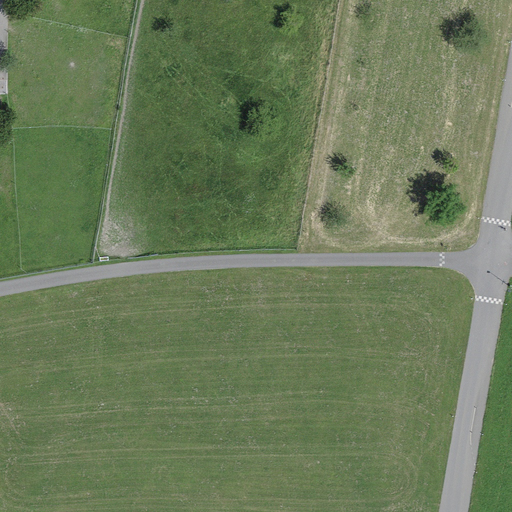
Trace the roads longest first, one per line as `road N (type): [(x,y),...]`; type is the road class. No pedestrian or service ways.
road 1 (residential): [(0,288),(189,263),(497,261)]
road 2 (residential): [(458,511),(497,261)]
